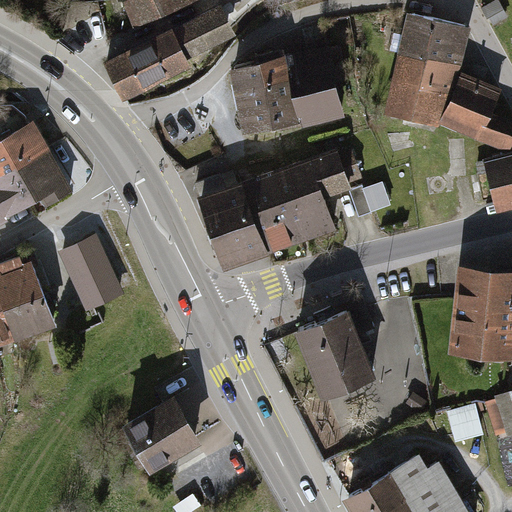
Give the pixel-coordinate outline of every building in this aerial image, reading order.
[(190,0),(125,0),(126,0),(135,23),(190,0)] [(491,0),(481,6),(487,17),(490,16),(494,23),(508,16),(500,0),(491,0)] [(219,8),(114,59),(131,94),(186,67),(181,55),(230,31),(219,8)] [(467,27),(408,13),(401,49),(458,63),(467,27)] [(324,48),(286,57),(301,121),(339,112),(324,48)] [(458,63),(401,49),(395,77),(448,88),(458,63)] [(286,57),(258,63),(273,127),(301,121),(286,57)] [(258,63),(232,69),(247,133),(273,127),(258,63)] [(496,88),(461,74),(443,116),(507,145),(511,134),(511,125),(510,120),(487,111),(496,88)] [(448,88),(395,77),(388,108),(439,120),(448,88)] [(31,121),(0,138),(0,159),(8,174),(48,153),(31,121)] [(337,150),(311,158),(322,192),(349,183),(337,150)] [(511,150),(481,159),(484,171),(489,170),(497,199),(511,195),(511,150)] [(48,153),(8,174),(26,207),(35,202),(40,210),(71,194),(48,153)] [(311,158),(280,168),(306,234),(334,224),(322,192),(311,158)] [(0,159),(0,220),(26,207),(8,174),(0,159)] [(280,168),(241,182),(267,247),(306,234),(280,168)] [(267,247),(241,182),(201,196),(225,262),(267,247)] [(349,188),(359,216),(372,211),(362,183),(349,188)] [(54,245),(81,306),(119,290),(92,228),(54,245)] [(13,260),(39,330),(59,322),(33,252),(13,260)] [(0,264),(0,294),(17,338),(39,330),(13,260),(0,264)] [(511,268),(460,266),(453,336),(511,341),(511,268)] [(0,294),(0,344),(17,338),(0,294)] [(346,308),(356,333),(375,325),(365,301),(346,308)] [(299,328),(325,391),(373,372),(356,333),(346,308),(299,328)] [(45,346),(49,368),(62,365),(59,344),(45,346)] [(508,429),(511,427),(511,387),(496,393),(497,396),(486,400),(496,430),(507,426),(508,429)] [(420,393),(405,398),(407,408),(423,402),(420,393)] [(118,426),(146,475),(196,447),(169,398),(118,426)] [(475,401),(448,408),(457,439),(483,430),(475,401)] [(348,511),(465,511),(437,463),(425,470),(416,454),(340,498),(348,511)] [(171,510),(172,511),(195,511),(202,508),(193,495),(171,510)]
